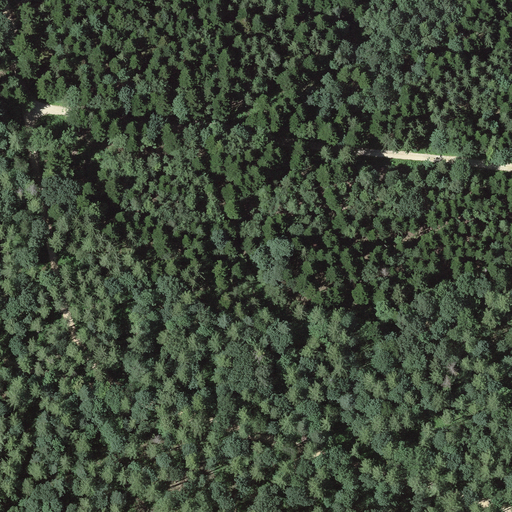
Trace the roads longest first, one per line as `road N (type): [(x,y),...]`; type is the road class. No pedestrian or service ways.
road 1 (track): [(0,350),(389,471),(511,499)]
road 2 (track): [(32,110),(511,168)]
road 3 (track): [(88,377),(49,250),(9,0)]
